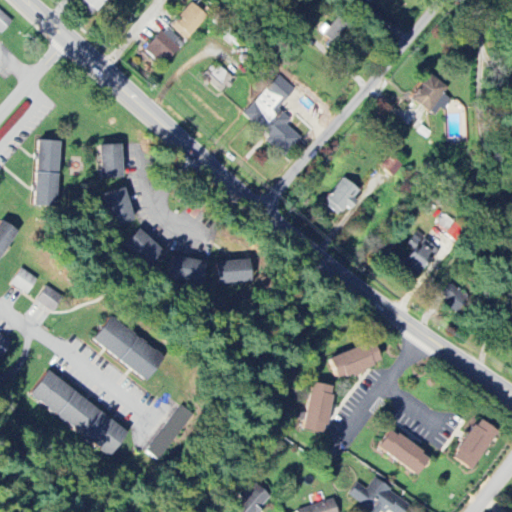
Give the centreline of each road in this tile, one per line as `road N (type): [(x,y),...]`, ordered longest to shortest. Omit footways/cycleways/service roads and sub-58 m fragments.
road 1 (secondary): [(511,394),(265,214),(23,0)]
road 2 (residential): [(265,214),(446,0)]
road 3 (residential): [(0,303),(150,421)]
road 4 (residential): [(469,0),(486,31),(482,127),(489,147),(511,164)]
road 5 (residential): [(424,334),(342,440)]
